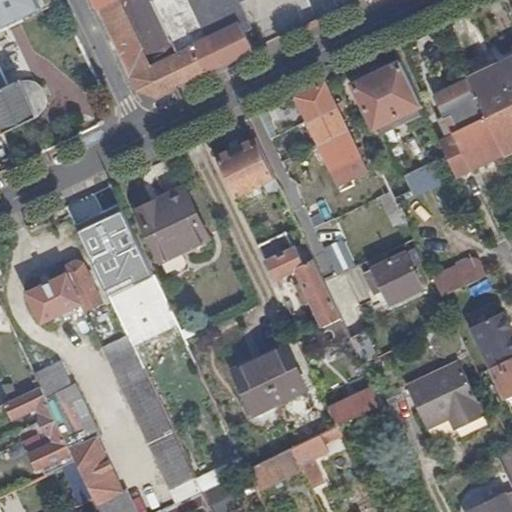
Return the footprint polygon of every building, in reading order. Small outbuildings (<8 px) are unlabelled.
[(62,3),(60,0),(6,0),(0,3),(0,19),(4,27),(42,8),(44,11),(62,3)] [(94,0),(139,92),(158,99),(222,68),(214,50),(189,0),(94,0)] [(189,0),(214,50),(221,47),(208,20),(250,0),(189,0)] [(0,50),(6,58),(20,48),(6,28),(0,32),(0,50)] [(425,108),(404,64),(356,87),(377,131),(425,108)] [(457,136),(442,144),(453,168),(469,160),(475,173),(511,155),(511,64),(440,100),(457,136)] [(0,127),(4,135),(38,118),(46,113),(48,108),(42,92),(35,83),(29,82),(22,84),(21,82),(10,87),(0,67),(0,127)] [(360,151),(329,85),(299,99),(333,172),(367,155),(364,150),(360,151)] [(278,182),(258,142),(220,160),(239,200),(278,182)] [(469,160),(453,168),(459,181),(475,173),(469,160)] [(418,196),(445,182),(434,161),(407,175),(418,196)] [(385,175),(379,163),(376,164),(381,177),(385,175)] [(385,175),(381,177),(376,179),(384,198),(394,193),(385,175)] [(285,198),(282,191),(277,194),(280,200),(285,198)] [(209,242),(187,196),(158,210),(156,206),(138,215),(162,264),(209,242)] [(337,223),(327,200),(306,210),(317,233),(337,223)] [(421,203),(403,212),(411,228),(429,219),(421,203)] [(118,210),(77,229),(97,270),(138,251),(118,210)] [(327,330),(345,322),(309,247),(299,251),(292,235),(262,249),(278,282),(299,273),(327,330)] [(358,268),(346,245),(328,254),(339,277),(358,268)] [(425,289),(409,255),(370,274),(380,293),(387,290),(393,303),(425,289)] [(481,259),(436,280),(444,298),(466,288),(489,277),(481,259)] [(87,314),(105,305),(85,265),(77,262),(70,266),(68,273),(68,276),(29,295),(44,326),(56,321),(57,325),(64,322),(62,318),(84,308),(87,314)] [(511,360),(511,324),(507,313),(473,328),(493,370),(493,369),(511,360)] [(318,335),(313,323),(300,328),(306,339),(318,335)] [(366,366),(381,359),(369,332),(353,339),(366,366)] [(203,493),(128,339),(104,350),(179,504),(203,493)] [(308,391),(288,350),(237,374),(256,415),(308,391)] [(511,360),(493,369),(508,401),(511,399),(511,360)] [(138,511),(128,491),(124,493),(100,441),(103,439),(78,386),(74,388),(63,364),(37,376),(43,390),(75,455),(102,511),(138,511)] [(488,418),(463,365),(409,390),(429,431),(453,420),(459,432),(488,418)] [(11,403),(4,388),(0,389),(0,408),(9,404),(11,403)] [(407,402),(401,389),(387,396),(393,408),(407,402)] [(75,455),(43,390),(12,404),(11,403),(9,404),(16,421),(40,410),(44,417),(43,423),(49,436),(54,438),(57,445),(33,456),(40,471),(75,455)] [(378,391),(332,412),(341,430),(342,429),(386,408),(378,391)] [(250,473),(233,436),(187,458),(205,495),(250,473)] [(305,472),(314,490),(326,484),(316,461),(330,454),(323,438),(295,452),(305,472)] [(511,451),(503,456),(511,475),(511,451)] [(260,494),(305,472),(295,452),(250,473),(260,494)] [(511,511),(511,494),(474,511),(511,511)] [(209,511),(204,501),(181,511),(209,511)]
